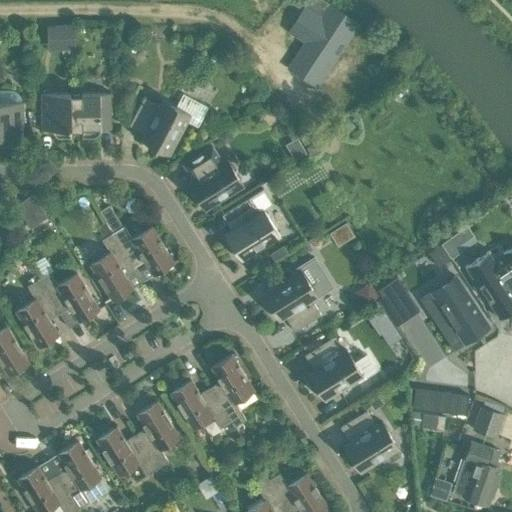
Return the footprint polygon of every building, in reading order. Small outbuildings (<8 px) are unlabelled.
[(313,0),(308,0),(303,7),(288,31),(305,42),(287,68),(315,87),(360,19),(333,2),(327,10),(313,0)] [(75,25),(57,26),(58,50),(76,49),(75,25)] [(123,80),(122,94),(136,94),(136,84),(132,80),(123,80)] [(40,131),(52,131),(52,132),(52,133),(52,134),(53,135),(53,136),(54,137),(56,138),(57,138),(59,138),(68,138),(68,139),(69,139),(69,130),(75,130),(74,95),(74,94),(39,95),(40,131)] [(81,138),(90,138),(92,138),(93,137),(94,137),(96,136),(97,134),(97,133),(98,131),(98,130),(110,129),(109,94),(74,95),(75,130),(80,130),(80,138),(81,138)] [(141,140),(167,155),(185,121),(198,127),(208,107),(183,94),(176,108),(162,100),(159,107),(143,98),(128,126),(144,134),(141,140)] [(11,139),(15,139),(22,139),(22,103),(0,103),(0,147),(4,147),(6,147),(8,146),(9,145),(9,144),(10,143),(10,142),(11,140),(11,139)] [(231,138),(226,130),(218,135),(221,139),(228,141),(231,138)] [(315,142),(307,148),(312,156),(321,151),(315,142)] [(187,184),(204,209),(242,185),(226,160),(220,163),(210,148),(184,165),(194,180),(187,184)] [(46,215),(33,194),(15,204),(29,226),(46,215)] [(257,214),(247,198),(221,215),(230,230),(224,234),(240,260),(279,236),(263,210),(257,214)] [(153,275),(173,262),(180,258),(155,220),(135,234),(127,221),(124,223),(117,212),(105,220),(110,227),(112,232),(134,266),(143,260),(153,275)] [(123,273),(134,266),(128,257),(112,232),(110,227),(101,232),(104,237),(101,239),(108,251),(89,264),(112,300),(132,287),(123,273)] [(453,238),(443,245),(451,257),(461,250),(453,238)] [(441,243),(429,251),(439,266),(451,257),(442,245),(441,243)] [(275,260),(287,252),(283,246),(271,254),(275,260)] [(489,250),(465,266),(465,267),(466,266),(499,317),(498,317),(499,318),(511,309),(511,246),(503,253),(504,254),(494,261),(489,252),(490,251),(489,250)] [(262,294),(279,320),(284,317),(294,331),(320,315),(311,301),(334,287),(314,256),(292,270),(294,274),(262,294)] [(49,273),(38,280),(59,313),(69,307),(78,321),(98,308),(76,273),(57,284),(49,273)] [(396,275),(376,288),(381,296),(377,299),(395,326),(419,310),(396,275)] [(14,311),(15,312),(37,347),(58,334),(49,320),(59,313),(38,280),(27,287),(34,298),(14,311)] [(363,287),(361,298),(365,305),(379,296),(370,283),(363,287)] [(447,312),(437,319),(456,347),(489,326),(460,283),(438,298),(447,312)] [(384,310),(370,318),(381,334),(395,325),(384,310)] [(28,362),(15,342),(6,326),(0,329),(0,362),(8,375),(28,362)] [(308,374),(324,400),(356,380),(358,382),(376,371),(366,355),(354,362),(346,350),(340,354),(331,338),(303,355),(313,371),(308,374)] [(220,381),(210,387),(234,426),(245,419),(234,402),(254,390),(231,354),(211,366),(220,381)] [(234,426),(210,387),(199,393),(190,379),(170,392),(193,428),(212,416),(220,428),(231,421),(234,426)] [(413,398),(446,402),(445,411),(462,413),(465,390),(414,384),(413,398)] [(145,427),(136,433),(157,467),(167,460),(160,449),(179,436),(156,401),(136,414),(145,427)] [(496,436),(503,413),(481,406),(473,428),(496,436)] [(344,445),(360,470),(382,457),(387,464),(403,454),(383,420),(377,424),(368,409),(341,425),(351,441),(344,445)] [(424,411),(413,410),(416,424),(422,425),(424,411)] [(157,467),(136,433),(125,440),(115,426),(95,439),(118,475),(137,463),(145,475),(157,467)] [(53,468),(57,474),(77,508),(106,490),(98,478),(100,477),(77,440),(58,453),(63,461),(53,468)] [(492,448),(471,440),(454,490),(464,494),(464,495),(488,503),(500,468),(487,463),(492,448)] [(79,511),(77,508),(57,474),(46,481),(37,465),(17,478),(37,511),(43,511),(58,503),(63,511),(79,511)] [(264,475),(263,475),(287,511),(291,511),(298,508),(301,511),(321,511),(328,508),(305,472),(286,485),(278,473),(267,480),(264,475)] [(287,511),(263,475),(253,482),(264,498),(244,511),(287,511)] [(436,475),(431,493),(447,498),(453,480),(436,475)]
